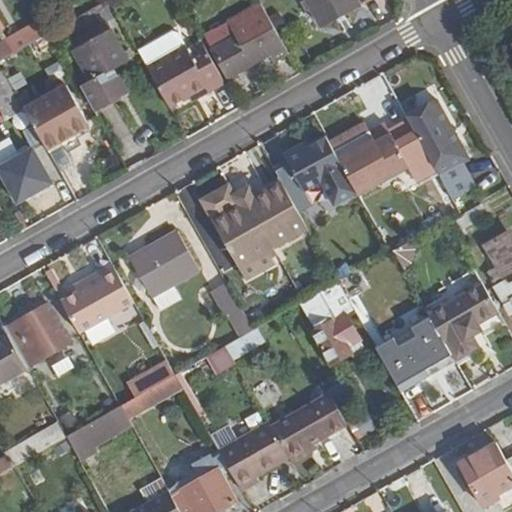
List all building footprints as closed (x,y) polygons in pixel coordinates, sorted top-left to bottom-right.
[(306,0),(307,1),(301,4),(306,13),(311,11),(321,28),(360,7),(359,5),(368,0),(306,0)] [(270,55),(274,63),(291,53),(263,4),(229,24),(230,24),(206,38),(229,79),(270,55)] [(43,20),(0,43),(0,62),(0,63),(51,34),(43,20)] [(129,60),(109,25),(70,46),(90,82),(81,87),(95,110),(126,93),(113,70),(129,60)] [(171,31),(138,50),(171,108),(190,97),(208,87),(210,92),(226,83),(203,43),(187,51),(185,47),(186,46),(180,33),(171,31)] [(0,108),(7,120),(7,121),(26,110),(18,97),(4,72),(0,74),(0,108)] [(210,92),(208,87),(190,97),(193,102),(210,92)] [(66,89),(26,112),(48,151),(88,128),(88,127),(66,89)] [(26,93),(18,97),(26,110),(33,106),(26,93)] [(406,117),(408,120),(453,201),(474,189),(460,163),(467,159),(435,101),(406,117)] [(382,115),(366,123),(375,139),(390,130),(382,115)] [(358,197),(409,168),(405,160),(424,150),(408,120),(390,130),(375,139),(366,123),(329,143),(356,193),(358,197)] [(305,152),(274,170),(279,179),(282,184),(296,208),(309,201),(304,192),(322,183),(334,205),(356,193),(329,143),(326,138),(310,147),(305,152)] [(51,184),(34,152),(1,169),(19,202),(21,201),(51,184)] [(296,208),(282,184),(267,192),(264,187),(259,178),(247,185),(243,178),(228,187),(201,202),(240,269),(308,230),(296,208)] [(282,184),(279,179),(264,187),(267,192),(282,184)] [(488,216),(482,205),(451,223),(458,234),(458,233),(488,216)] [(277,255),(311,235),(308,230),(240,269),(243,274),(277,255)] [(511,271),(511,236),(509,232),(484,246),(485,247),(503,277),(511,271)] [(198,272),(176,233),(130,260),(140,277),(146,288),(152,298),(174,286),(198,272)] [(393,251),(404,269),(412,264),(416,249),(411,241),(393,251)] [(350,252),(334,261),(341,273),(354,265),(357,264),(350,252)] [(374,262),(351,275),(363,295),(364,294),(385,282),(381,275),(375,264),(374,262)] [(377,262),(375,264),(381,275),(384,273),(381,266),(380,267),(377,262)] [(133,301),(111,264),(96,272),(99,277),(76,290),(61,298),(80,331),(133,301)] [(52,269),(47,271),(57,291),(63,288),(52,269)] [(96,272),(74,285),(76,290),(99,277),(96,272)] [(473,272),(420,302),(440,338),(455,364),(479,349),(473,339),(483,333),(479,327),(498,315),(473,272)] [(351,275),(338,283),(354,310),(356,314),(366,309),(359,297),(363,295),(351,275)] [(146,288),(140,277),(135,279),(134,284),(139,291),(141,291),(146,288)] [(385,282),(364,294),(376,313),(389,305),(386,300),(393,296),(385,282)] [(359,341),(345,315),(354,310),(338,283),(300,304),(314,332),(313,333),(330,365),(332,364),(351,353),(348,347),(359,341)] [(505,306),(511,302),(511,283),(497,293),(505,306)] [(224,317),(227,315),(239,339),(242,338),(253,331),(240,308),(226,285),(211,294),(224,317)] [(174,286),(152,298),(160,312),(182,300),(174,286)] [(48,307),(6,330),(27,368),(69,345),(69,344),(48,307)] [(250,351),(267,341),(259,328),(253,331),(242,338),(250,351)] [(0,385),(28,369),(27,368),(6,330),(5,329),(0,331),(0,385)] [(239,339),(226,347),(233,360),(250,351),(242,338),(239,339)] [(427,345),(448,382),(461,374),(455,364),(440,338),(427,345)] [(348,347),(351,353),(354,358),(365,353),(359,341),(348,347)] [(226,347),(213,355),(224,373),(236,366),(233,360),(226,347)] [(166,360),(126,382),(136,399),(175,377),(166,360)] [(182,389),(175,377),(136,399),(135,399),(142,412),(182,389)] [(348,426),(328,391),(270,425),(271,426),(289,460),(292,464),(310,453),(308,449),(315,445),(348,426)] [(142,412),(135,399),(122,407),(129,419),(142,412)] [(122,433),(111,413),(67,438),(81,462),(96,453),(94,449),(122,433)] [(369,416),(355,425),(362,438),(377,429),(369,416)] [(59,424),(5,454),(7,459),(13,469),(67,438),(59,424)] [(229,470),(241,493),(258,483),(256,479),(289,460),(271,426),(220,456),(229,470)] [(499,497),(498,495),(511,486),(511,471),(506,462),(496,444),(460,464),(461,465),(484,506),(499,497)] [(315,445),(308,449),(310,453),(318,449),(315,445)] [(222,474),(229,470),(220,456),(218,452),(193,466),(198,474),(170,490),(171,493),(181,511),(220,511),(239,501),(222,474)] [(0,476),(13,469),(7,459),(0,463),(0,476)] [(19,480),(5,488),(18,511),(25,511),(35,507),(19,480)] [(181,511),(171,493),(137,511),(181,511)]
